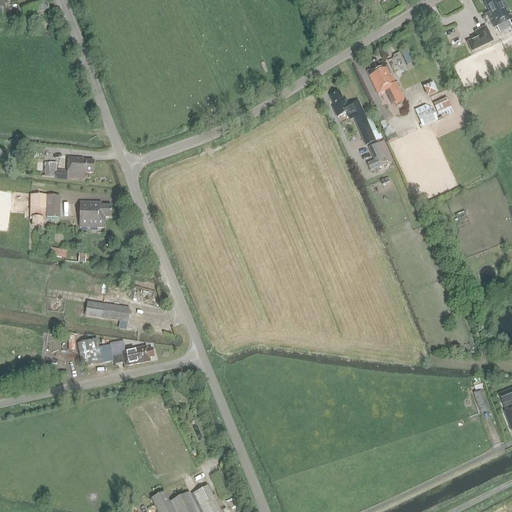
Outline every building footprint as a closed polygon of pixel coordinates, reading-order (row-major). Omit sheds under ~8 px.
[(40,13),(49,10),(45,0),(33,0),(32,0),(31,0),(25,0),(16,4),(23,23),(41,16),(40,13)] [(494,28),(511,19),(511,18),(503,0),(501,1),(499,0),(483,0),(489,12),(483,14),(485,17),(488,16),(494,28)] [(474,33),(477,38),(466,43),(471,53),(493,43),(486,27),(474,33)] [(391,105),(395,103),(396,107),(406,103),(397,83),(395,84),(385,63),(379,66),(377,62),(369,66),(371,70),(367,72),(378,95),(385,91),(391,105)] [(438,83),(427,86),(431,97),(441,93),(438,83)] [(345,99),(342,100),(339,93),(330,97),(334,106),(333,107),(337,117),(346,113),(349,122),(354,120),(365,146),(380,140),(368,112),(364,114),(358,100),(347,105),(345,99)] [(454,114),(446,98),(433,104),(438,116),(445,113),(447,117),(454,114)] [(432,109),(425,106),(415,111),(422,128),(437,121),(432,109)] [(391,126),(385,132),(394,142),(400,136),(391,126)] [(368,148),(373,161),(366,164),(370,172),(388,165),(379,144),(368,148)] [(67,181),(67,179),(84,179),(85,173),(93,174),(94,162),(83,161),(83,159),(68,159),(67,172),(56,172),(56,164),(45,163),(44,177),(55,178),(55,181),(67,181)] [(60,197),(30,196),(29,218),(32,218),(32,228),(43,228),(43,218),(59,219),(60,197)] [(80,229),(105,229),(105,219),(111,219),(111,207),(100,207),(100,203),(80,203),(80,229)] [(65,262),(91,265),(92,256),(66,253),(67,252),(61,251),(51,249),(49,256),(65,259),(65,262)] [(130,309),(87,303),(85,318),(128,324),(130,309)] [(122,353),(122,355),(113,357),(110,346),(98,349),(97,340),(77,344),(82,368),(113,362),(114,365),(124,362),(125,367),(150,361),(149,358),(154,357),(152,349),(147,350),(146,348),(122,353)] [(476,389),(481,413),(490,410),(484,387),(476,389)] [(511,389),(499,395),(505,412),(504,412),(511,432),(511,431),(511,389)] [(220,511),(208,487),(191,496),(189,493),(169,503),(164,493),(151,500),(156,511),(220,511)]
